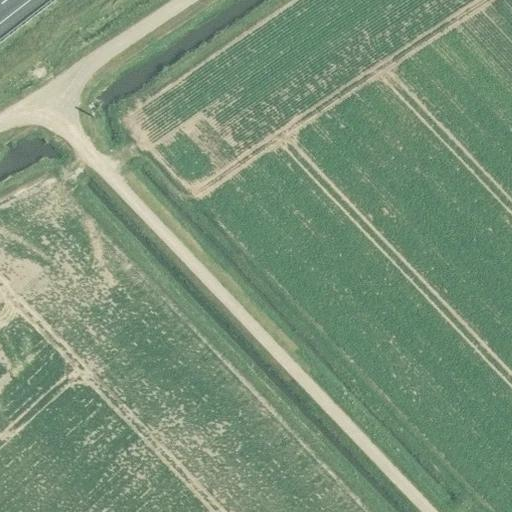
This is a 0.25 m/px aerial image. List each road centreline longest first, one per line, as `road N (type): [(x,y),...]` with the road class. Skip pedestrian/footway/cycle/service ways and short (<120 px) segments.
road 1 (unclassified): [(425,511),(35,104)]
road 2 (unclassified): [(35,104),(183,0)]
